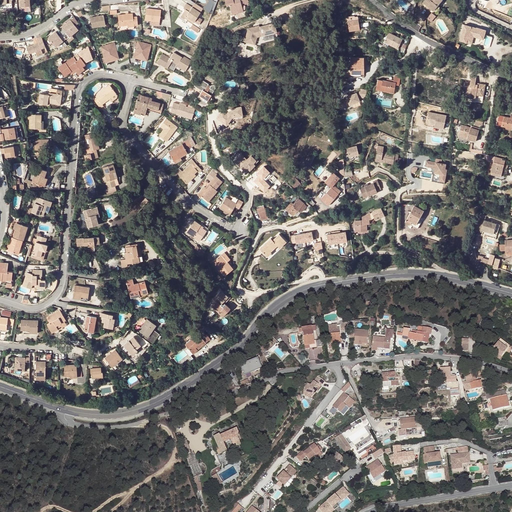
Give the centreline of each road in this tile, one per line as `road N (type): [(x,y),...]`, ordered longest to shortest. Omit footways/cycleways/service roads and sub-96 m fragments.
road 1 (secondary): [(60,409),(120,414),(163,399),(224,359),(262,316),(305,288),(401,273),(448,276)]
road 2 (residential): [(131,79),(97,73),(81,86),(60,289),(37,307),(0,299)]
road 3 (residential): [(60,409),(69,423),(120,426),(279,372),(336,363)]
road 4 (unknown): [(318,285),(305,272),(255,294),(237,296),(231,288),(254,233),(322,228)]
road 5 (residential): [(239,233),(189,200),(126,132),(131,79)]
road 6 (residential): [(336,363),(449,358),(511,376)]
road 7 (residential): [(399,190),(417,185),(407,173),(423,36)]
road 8 (residential): [(260,488),(339,383),(336,363)]
road 9 (residential): [(0,345),(96,354),(133,322)]
road 10 (track): [(135,423),(166,428),(173,458),(109,511)]
road 11 (tertiary): [(491,488),(366,511)]
